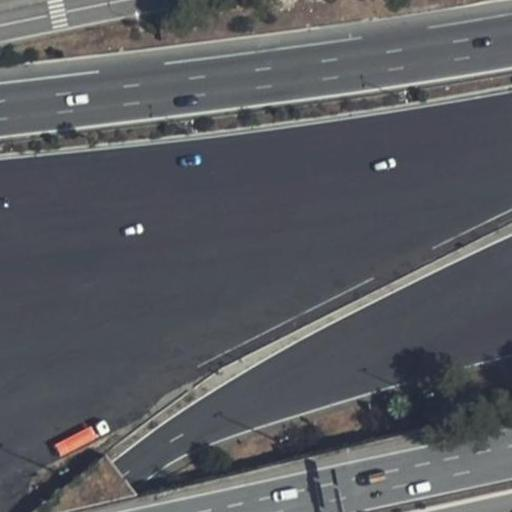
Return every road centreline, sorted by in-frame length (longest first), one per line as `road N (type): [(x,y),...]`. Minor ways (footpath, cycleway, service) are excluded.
road 1 (motorway): [(0,297),(511,142)]
road 2 (motorway): [(511,40),(0,110)]
road 3 (motorway): [(77,511),(174,441),(261,394),(511,292)]
road 4 (primary): [(470,466),(253,511)]
